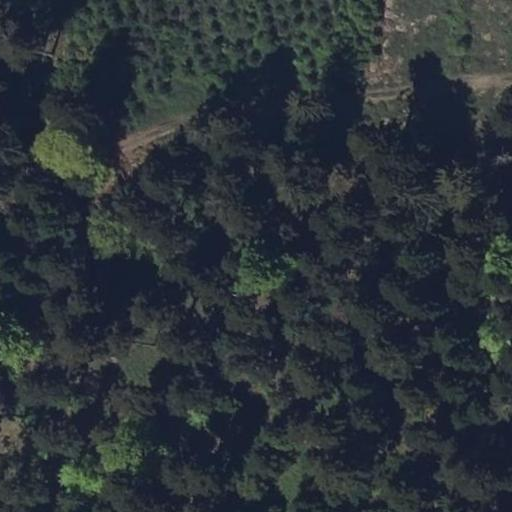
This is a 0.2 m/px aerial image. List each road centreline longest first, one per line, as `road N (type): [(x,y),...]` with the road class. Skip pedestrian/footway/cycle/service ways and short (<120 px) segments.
road 1 (track): [(511,86),(129,134),(0,207)]
road 2 (track): [(511,172),(411,312),(393,366),(419,511)]
